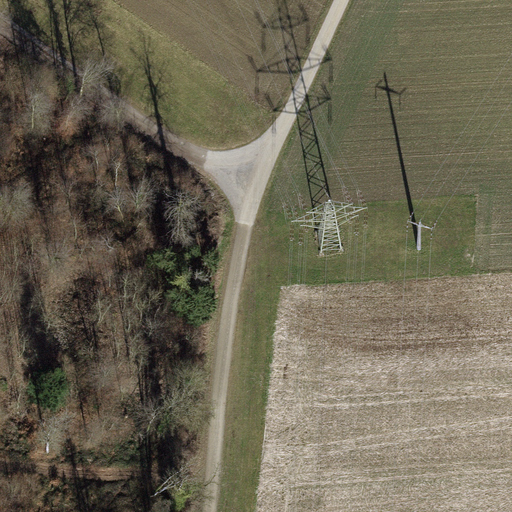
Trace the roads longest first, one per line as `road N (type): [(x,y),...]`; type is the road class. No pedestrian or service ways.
road 1 (track): [(345,0),(284,130),(251,177),(0,8)]
road 2 (track): [(251,177),(207,511)]
